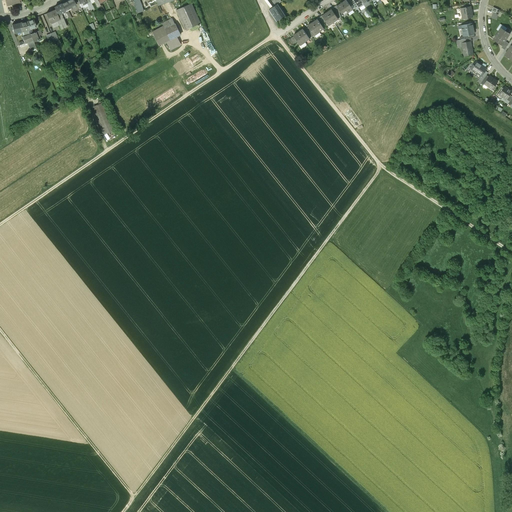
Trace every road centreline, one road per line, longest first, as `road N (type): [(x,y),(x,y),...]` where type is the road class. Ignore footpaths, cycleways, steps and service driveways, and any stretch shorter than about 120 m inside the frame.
road 1 (track): [(0,224),(276,36),(381,166),(511,252)]
road 2 (track): [(123,511),(381,166)]
road 3 (track): [(134,497),(0,330)]
